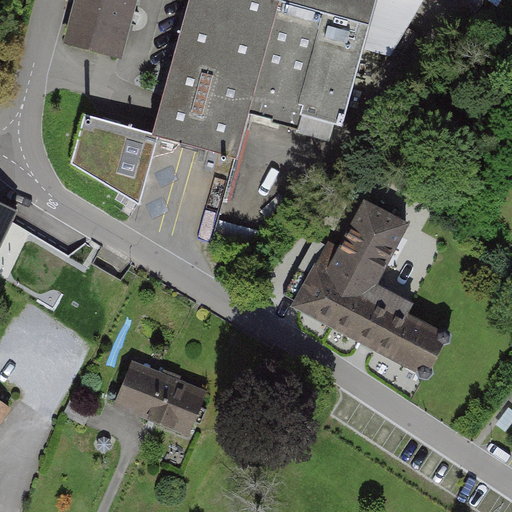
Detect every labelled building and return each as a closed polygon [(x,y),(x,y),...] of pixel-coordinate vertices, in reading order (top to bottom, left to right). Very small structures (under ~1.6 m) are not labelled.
[(80,0),(69,40),(120,54),(127,29),(120,27),(127,0),(80,0)] [(190,0),(153,134),(153,136),(159,138),(237,158),(248,115),(329,137),(344,129),(379,0),(190,0)] [(141,206),(159,138),(153,136),(153,134),(85,114),(71,164),(141,206)] [(451,321),(385,285),(420,224),(362,192),(328,254),(297,310),(420,377),(451,321)] [(0,247),(18,211),(0,202),(0,247)] [(220,391),(135,358),(118,404),(202,436),(220,391)] [(0,424),(13,407),(0,398),(0,424)]
